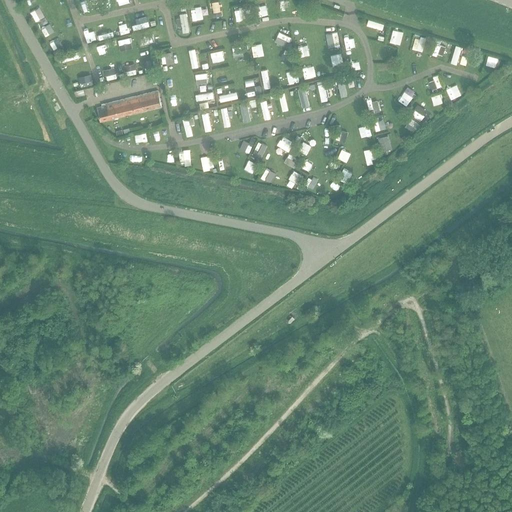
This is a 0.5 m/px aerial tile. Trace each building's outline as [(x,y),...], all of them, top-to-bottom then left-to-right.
[(45,0),(40,2),(44,13),(49,11),(45,0)] [(209,0),(203,0),(199,1),(201,12),(211,11),(209,0)] [(244,13),(253,11),(251,0),(250,0),(243,1),(244,13)] [(187,6),(191,23),(198,22),(193,4),(187,6)] [(391,22),(393,14),(377,10),(375,17),(391,22)] [(130,22),(139,21),(138,12),(129,13),(130,22)] [(51,20),(54,28),(59,26),(55,18),(51,20)] [(287,23),(282,39),(287,41),(289,35),(296,37),(300,27),(287,23)] [(147,39),(154,38),(152,27),(145,28),(147,39)] [(126,32),(128,37),(139,33),(137,28),(126,32)] [(261,36),(262,45),(272,44),(271,35),(261,36)] [(441,46),(446,48),(449,37),(444,35),(441,46)] [(397,50),(400,42),(393,40),(390,47),(397,50)] [(120,45),(121,52),(139,50),(138,43),(120,45)] [(203,44),(200,58),(206,59),(209,45),(203,44)] [(340,49),(342,57),(354,54),(352,46),(340,49)] [(481,46),(480,51),(490,55),(492,50),(481,46)] [(389,56),(388,65),(400,66),(401,57),(389,56)] [(269,61),(274,79),(280,78),(275,60),(269,61)] [(295,63),(297,76),(306,74),(305,62),(295,63)] [(239,75),(232,78),(235,85),(242,81),(239,75)] [(466,75),(455,80),(460,90),(471,86),(466,75)] [(246,83),(228,85),(229,92),(247,90),(246,83)] [(441,86),(442,95),(451,93),(449,84),(441,86)] [(153,108),(162,106),(158,90),(149,92),(153,108)] [(149,92),(140,95),(144,110),(153,108),(149,92)] [(140,95),(136,96),(132,97),(136,113),(144,110),(140,95)] [(132,97),(127,98),(123,99),(127,115),(136,113),(132,97)] [(123,99),(119,100),(114,101),(118,117),(127,115),(123,99)] [(110,119),(118,117),(114,101),(106,103),(110,119)] [(240,104),(243,115),(249,114),(246,102),(240,104)] [(363,104),(366,115),(377,113),(376,108),(373,109),(371,102),(363,104)] [(101,121),(110,119),(106,103),(102,104),(102,106),(97,107),(101,121)] [(395,111),(385,113),(386,120),(396,119),(395,111)] [(371,122),(372,132),(380,131),(379,121),(371,122)] [(345,131),(360,133),(361,125),(346,123),(345,131)] [(142,126),(144,135),(156,132),(155,124),(142,126)] [(189,148),(191,155),(198,153),(196,146),(189,148)] [(316,149),(311,160),(317,162),(322,152),(316,149)] [(215,153),(215,163),(224,163),(223,153),(215,153)] [(226,155),(228,165),(239,163),(237,153),(226,155)] [(293,158),(290,165),(296,167),(299,160),(293,158)] [(267,170),(271,173),(277,163),(273,161),(267,170)] [(301,162),(297,170),(304,174),(308,165),(301,162)] [(343,167),(339,178),(346,181),(351,171),(343,167)]
